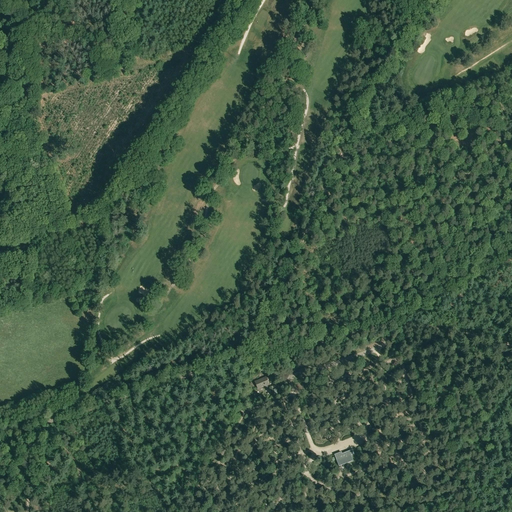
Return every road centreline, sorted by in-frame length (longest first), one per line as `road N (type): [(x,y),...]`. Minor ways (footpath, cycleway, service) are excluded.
road 1 (track): [(165,281),(203,226),(209,189),(251,129),(315,0)]
road 2 (track): [(355,133),(241,360)]
road 3 (unclassified): [(241,360),(0,437)]
road 4 (track): [(126,180),(254,0)]
road 5 (track): [(438,0),(355,133)]
